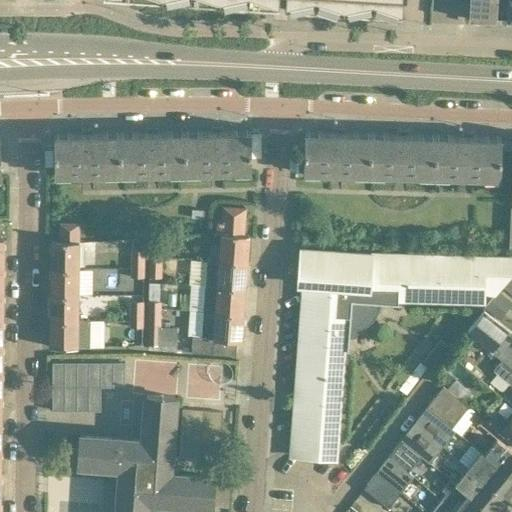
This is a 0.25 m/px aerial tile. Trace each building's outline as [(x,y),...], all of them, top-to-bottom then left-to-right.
[(286,6),(297,7),(401,13),(401,0),(192,0),(272,5),(272,16),(285,16),(286,6)] [(496,19),(496,0),(470,0),(469,17),(496,19)] [(250,170),(250,130),(223,130),(222,125),(210,125),(210,131),(158,132),(158,126),(146,126),(146,132),(93,133),(93,127),(81,128),(81,133),(53,134),(54,174),(250,170)] [(500,178),(501,137),(473,136),(473,131),(461,130),(461,136),(408,134),(409,129),(397,128),(396,134),(344,132),(344,127),(332,126),(332,132),(304,131),(303,171),(500,178)] [(243,234),(245,208),(223,206),(222,219),(217,219),(216,232),(221,233),(219,259),(246,261),(248,234),(243,234)] [(77,267),(77,223),(60,223),(60,240),(51,240),(50,267),(77,267)] [(149,237),(149,260),(156,260),(156,263),(161,263),(161,237),(149,237)] [(131,247),(130,262),(136,262),(136,264),(144,264),(144,247),(131,247)] [(511,258),(363,254),(321,250),(301,249),(300,264),(299,264),(298,283),(304,284),(291,455),(311,456),(337,458),(343,374),(345,345),(345,337),(355,337),(354,328),(358,327),(362,326),(364,325),(367,324),(370,321),(374,317),(376,312),(378,308),(379,302),(397,303),(397,300),(484,302),(485,290),(490,290),(496,295),(498,292),(503,286),(511,274),(511,258)] [(244,287),(246,261),(219,259),(206,258),(204,284),(244,287)] [(161,277),(161,263),(156,263),(156,260),(149,260),(149,276),(161,277)] [(130,262),(130,277),(144,277),(144,264),(136,264),(136,262),(130,262)] [(77,293),(77,267),(50,267),(50,293),(77,293)] [(511,294),(511,293),(511,274),(503,286),(511,294)] [(242,313),(244,287),(204,284),(202,310),(242,313)] [(511,302),(498,292),(487,306),(502,317),(511,303),(511,302)] [(77,320),(77,319),(77,293),(50,293),(50,319),(77,320)] [(161,299),(149,299),(149,313),(154,313),(154,316),(161,316),(161,299)] [(131,300),(131,313),(137,313),(137,315),(143,315),(143,301),(131,300)] [(511,332),(483,309),(466,330),(494,353),(511,367),(511,332)] [(240,340),(242,313),(202,310),(200,336),(192,335),(191,351),(235,355),(236,340),(240,340)] [(142,327),(143,315),(137,315),(137,313),(131,313),(130,327),(142,327)] [(175,327),(166,327),(161,327),(161,316),(154,316),(154,313),(149,313),(148,348),(175,350),(175,327)] [(90,319),(77,319),(77,320),(50,319),(49,346),(89,347),(90,319)] [(435,371),(452,349),(439,339),(423,361),(435,371)] [(511,367),(502,359),(493,370),(511,385),(511,367)] [(52,361),(52,410),(100,410),(100,386),(124,386),(124,361),(52,361)] [(443,384),(426,406),(452,427),(469,405),(443,384)] [(116,511),(145,511),(147,500),(227,506),(229,477),(169,473),(175,396),(146,394),(142,439),(80,435),(79,447),(70,447),(69,463),(120,467),(116,511)] [(426,406),(413,422),(443,446),(455,430),(452,427),(426,406)] [(511,416),(510,418),(497,408),(487,420),(500,431),(500,432),(511,441),(511,439),(511,416)] [(413,422),(400,438),(421,454),(430,462),(443,446),(413,422)] [(421,454),(400,438),(387,456),(407,471),(421,454)] [(511,477),(511,450),(497,438),(484,454),(511,477)] [(507,498),(511,491),(511,477),(484,454),(480,451),(468,466),(507,498)] [(387,456),(376,470),(400,490),(413,475),(407,471),(387,456)] [(491,511),(495,511),(507,498),(468,466),(455,482),(491,511)] [(400,490),(376,470),(363,487),(388,506),(400,490)] [(459,511),(491,511),(455,482),(455,483),(450,479),(443,488),(447,492),(442,498),(459,511)] [(459,511),(442,498),(431,511),(459,511)]
